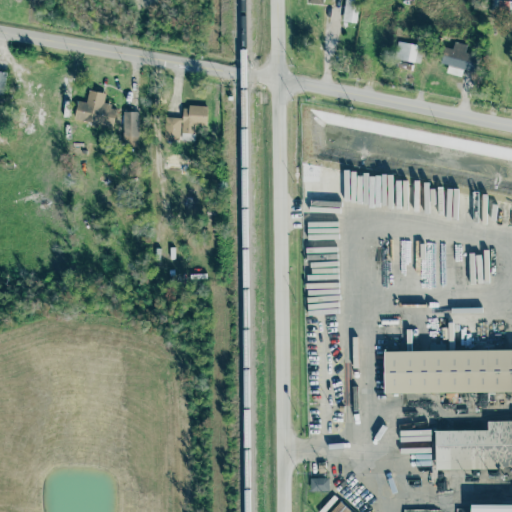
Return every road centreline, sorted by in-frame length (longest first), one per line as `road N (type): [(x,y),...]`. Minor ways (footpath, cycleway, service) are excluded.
road 1 (residential): [(0,32),(511,125)]
road 2 (tertiary): [(276,511),(267,0)]
